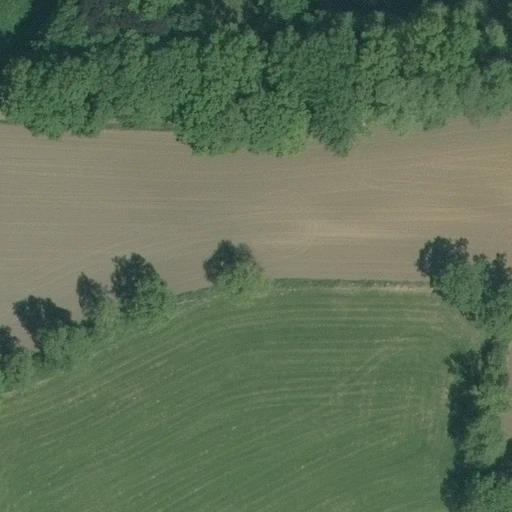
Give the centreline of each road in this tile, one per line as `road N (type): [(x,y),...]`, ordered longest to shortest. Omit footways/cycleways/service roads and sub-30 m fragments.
road 1 (residential): [(511,80),(233,113),(0,115)]
road 2 (track): [(35,118),(66,40),(93,0)]
